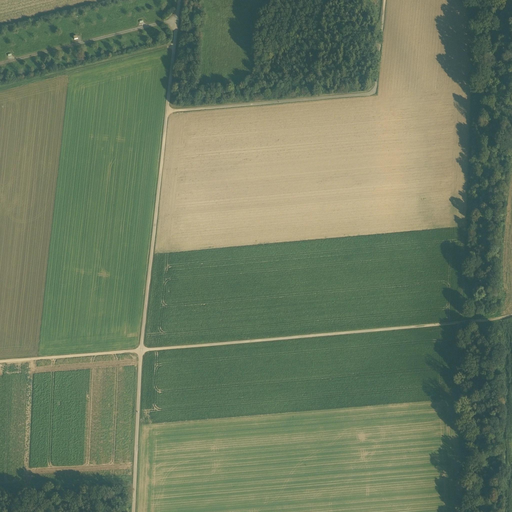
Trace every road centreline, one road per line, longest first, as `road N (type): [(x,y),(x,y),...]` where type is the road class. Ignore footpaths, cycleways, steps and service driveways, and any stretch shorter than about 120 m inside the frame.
road 1 (track): [(133,511),(140,350),(179,0)]
road 2 (track): [(140,350),(511,312)]
road 3 (track): [(385,0),(368,93),(166,111)]
road 4 (track): [(463,511),(452,323)]
road 5 (track): [(177,19),(0,63)]
road 6 (track): [(173,45),(0,89)]
road 7 (track): [(140,350),(0,361)]
